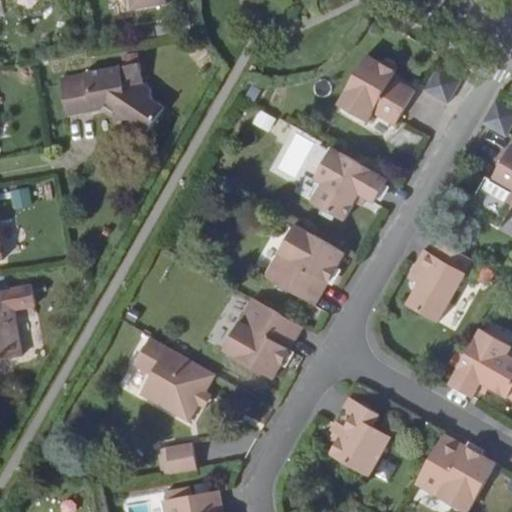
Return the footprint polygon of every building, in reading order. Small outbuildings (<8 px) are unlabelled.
[(378,69),(382,62),(367,53),(338,105),(368,122),(373,113),(395,125),(415,89),(395,78),(378,69)] [(62,83),(68,115),(107,108),(109,118),(136,121),(147,127),(160,106),(146,99),(152,87),(140,80),(135,60),(80,70),(82,80),(62,83)] [(398,71),(382,62),(378,69),(395,78),(398,71)] [(424,90),(448,104),(461,80),(438,67),(424,90)] [(511,124),(511,109),(496,100),(483,123),(506,136),(511,124)] [(511,144),(491,180),(511,191),(511,194),(509,201),(511,203),(511,144)] [(373,203),(387,179),(331,147),(314,180),(322,183),(311,202),(344,220),(354,201),(359,194),(365,197),(373,203)] [(26,188),(10,192),(14,208),(30,204),(26,188)] [(360,205),(365,197),(359,194),(354,201),(360,205)] [(511,236),(511,208),(508,207),(498,230),(511,236)] [(336,269),(345,252),(295,224),(266,276),(316,305),(329,281),(323,278),(330,265),(336,269)] [(473,260),(439,241),(432,253),(424,249),(412,272),(422,278),(419,284),(407,305),(438,322),(473,260)] [(329,281),(336,269),(330,265),(323,278),(329,281)] [(422,278),(412,272),(408,278),(419,284),(422,278)] [(37,307),(34,289),(0,294),(0,362),(24,358),(16,311),(37,307)] [(290,350),(303,327),(252,298),(223,350),(274,378),(283,362),(277,359),(284,346),(290,350)] [(511,346),(481,329),(450,384),(473,397),(478,388),(481,382),(490,387),(511,399),(511,356),(508,354),(511,347),(511,346)] [(207,390),(216,374),(151,337),(135,365),(151,375),(140,394),(188,421),(200,403),(201,399),(193,395),(197,389),(205,393),(207,390)] [(283,362),(290,350),(284,346),(277,359),(283,362)] [(131,365),(119,384),(135,394),(146,374),(131,365)] [(481,382),(478,388),(487,393),(490,387),(481,382)] [(201,399),(205,393),(197,389),(193,395),(201,399)] [(212,394),(207,390),(205,393),(201,399),(200,403),(204,405),(212,394)] [(340,434),(337,440),(330,453),(370,475),(392,436),(374,426),(380,414),(350,396),(332,430),(340,434)] [(328,435),(337,440),(340,434),(332,430),(328,435)] [(465,511),(468,511),(497,463),(480,454),(477,460),(465,453),(468,447),(444,433),(415,483),(465,511)] [(171,474),(198,469),(193,443),(167,448),(171,474)] [(477,460),(480,454),(468,447),(465,453),(477,460)] [(216,511),(216,509),(223,508),(220,490),(193,495),(192,487),(163,492),(166,511),(216,511)]
